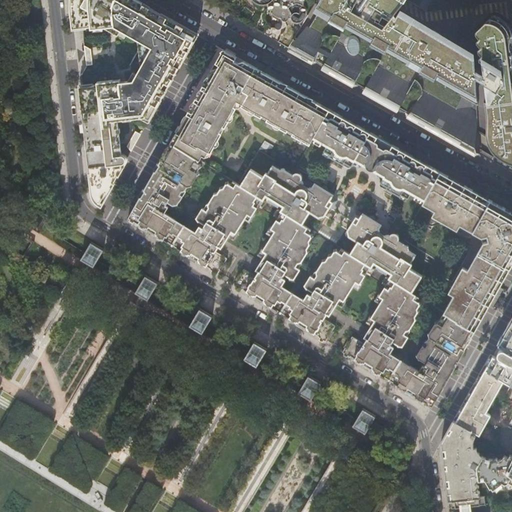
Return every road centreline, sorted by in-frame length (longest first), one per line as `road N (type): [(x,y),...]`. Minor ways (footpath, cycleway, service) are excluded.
road 1 (residential): [(432,511),(417,419),(83,211),(54,0)]
road 2 (residential): [(165,0),(511,194)]
